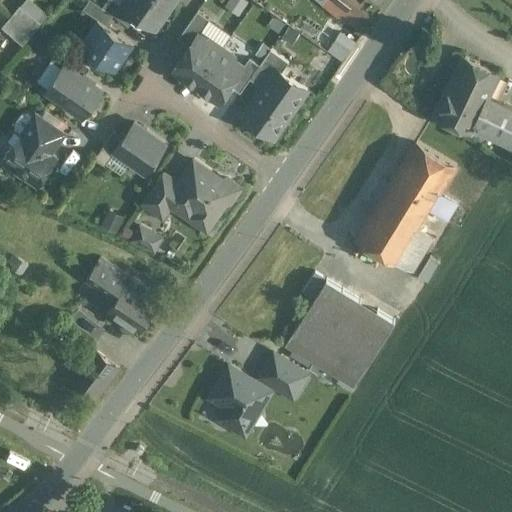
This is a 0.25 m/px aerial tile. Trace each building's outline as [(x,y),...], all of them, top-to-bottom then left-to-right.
[(43,11),(30,0),(22,0),(18,4),(35,20),(43,11)] [(91,0),(89,0),(83,9),(91,14),(98,5),(91,0)] [(112,0),(108,0),(103,7),(111,13),(117,3),(112,0)] [(170,6),(161,0),(126,0),(127,0),(122,7),(136,16),(153,29),(170,6)] [(369,15),(351,0),(324,0),(321,5),(347,25),(349,21),(359,28),(369,15)] [(122,7),(117,3),(111,13),(113,15),(129,26),(136,16),(122,7)] [(35,20),(18,4),(9,14),(31,33),(40,24),(35,20)] [(111,13),(98,5),(91,14),(98,19),(106,25),(113,15),(111,13)] [(198,11),(178,39),(189,47),(198,35),(199,36),(210,20),(198,11)] [(31,33),(9,14),(0,24),(0,25),(22,44),(31,33)] [(106,25),(98,19),(79,45),(115,70),(133,44),(106,25)] [(199,36),(198,35),(189,47),(174,70),(196,86),(223,48),(210,39),(204,40),(199,36)] [(60,46),(51,60),(63,68),(65,64),(83,77),(90,67),(60,46)] [(223,48),(196,86),(219,102),(230,86),(243,67),(237,63),(236,57),(223,48)] [(260,65),(250,79),(261,87),(275,67),(282,72),(289,62),(271,49),(260,65)] [(463,55),(434,115),(470,133),(473,127),(488,97),(499,73),(463,55)] [(249,58),(243,67),(230,86),(240,93),(250,79),(260,65),(249,58)] [(83,77),(65,64),(63,68),(47,91),(83,116),(101,90),(83,77)] [(261,87),(241,116),(273,139),(308,90),(282,72),(275,67),(261,87)] [(511,108),(488,97),(473,127),(511,146),(511,108)] [(64,132),(37,113),(23,133),(49,151),(54,145),(64,132)] [(165,145),(134,123),(124,137),(115,150),(115,151),(146,172),(165,145)] [(114,130),(94,158),(105,166),(115,151),(115,150),(124,137),(114,130)] [(23,133),(22,132),(3,159),(38,183),(57,156),(49,151),(23,133)] [(455,167),(416,143),(388,189),(426,212),(429,208),(430,208),(455,167)] [(178,182),(165,200),(171,204),(189,216),(193,211),(211,224),(226,202),(232,201),(239,191),(238,185),(228,179),(222,180),(194,159),(178,182)] [(163,172),(142,201),(163,216),(171,204),(165,200),(178,182),(163,172)] [(426,212),(388,189),(357,239),(396,262),(416,229),(426,212)] [(152,232),(140,226),(133,240),(154,251),(155,250),(145,245),(152,232)] [(432,238),(416,229),(396,262),(411,271),(432,238)] [(440,261),(430,255),(418,275),(428,281),(440,261)] [(130,280),(107,264),(95,282),(118,297),(130,280)] [(315,271),(302,291),(313,298),(325,277),(315,271)] [(395,320),(326,278),(285,345),(354,387),(395,320)] [(118,297),(107,314),(136,333),(156,304),(145,297),(148,292),(130,280),(118,297)] [(95,352),(73,380),(95,397),(117,369),(95,352)] [(308,373),(274,352),(259,376),(293,397),(308,373)] [(272,390),(229,364),(210,396),(226,406),(218,418),(245,434),(272,390)]
